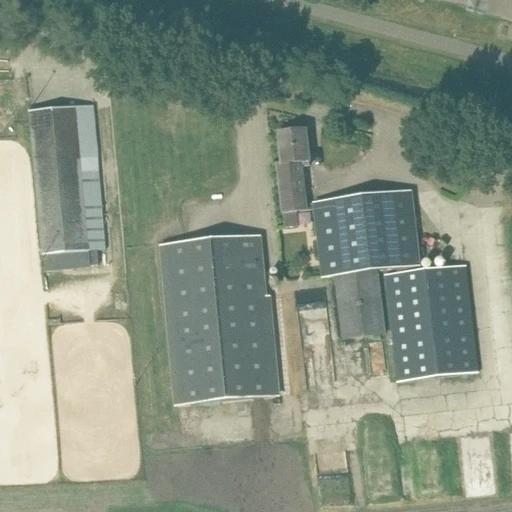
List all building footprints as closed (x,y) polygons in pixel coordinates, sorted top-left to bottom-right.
[(511,0),(469,0),(477,2),(499,16),(511,18),(511,0)] [(29,113),(31,133),(42,258),(105,252),(92,108),(29,113)] [(281,166),(277,167),(279,186),(282,214),(284,228),(298,227),(297,213),(306,212),(314,211),(313,205),(305,206),(301,168),(309,167),(305,131),(277,134),(281,166)] [(478,374),(467,287),(465,267),(420,273),(411,194),(313,205),(314,211),(316,225),(322,279),(335,278),(343,340),(385,335),(377,272),(396,270),(397,275),(385,277),(398,383),(478,374)] [(163,247),(178,409),(275,400),(260,238),(163,247)]
